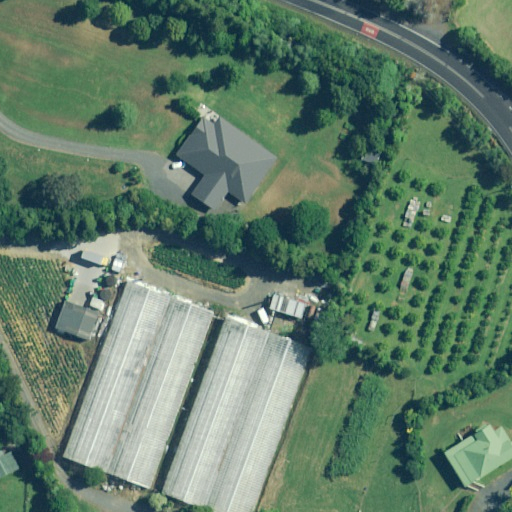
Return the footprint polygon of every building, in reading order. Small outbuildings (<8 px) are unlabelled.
[(273,159),(213,116),(207,124),(196,116),(169,154),(198,175),(185,192),(210,210),(223,192),(241,205),(273,159)] [(117,289),(55,462),(195,511),(248,511),(305,356),(117,289)] [(303,304),(269,294),(265,308),(299,318),(303,304)] [(96,312),(59,299),(49,329),(86,341),(96,312)] [(511,452),(492,420),(437,453),(458,487),(511,454),(511,452)] [(0,476),(16,468),(5,446),(0,448),(0,476)]
